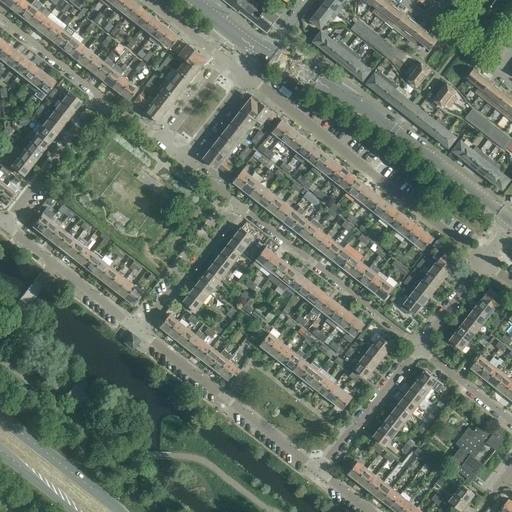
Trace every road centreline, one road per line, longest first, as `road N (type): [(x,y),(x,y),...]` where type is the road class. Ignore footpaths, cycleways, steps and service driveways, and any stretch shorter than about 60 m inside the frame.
road 1 (residential): [(483,263),(246,80)]
road 2 (tertiary): [(511,223),(266,52)]
road 3 (residential): [(237,204),(418,347)]
road 4 (residential): [(319,473),(141,328)]
road 5 (residential): [(141,328),(7,226)]
road 6 (residential): [(319,473),(418,347)]
road 7 (residential): [(7,226),(106,101)]
road 8 (residential): [(141,328),(237,204)]
road 9 (secondary): [(120,511),(0,416)]
road 10 (residential): [(0,17),(106,101)]
road 11 (residential): [(511,423),(418,347)]
